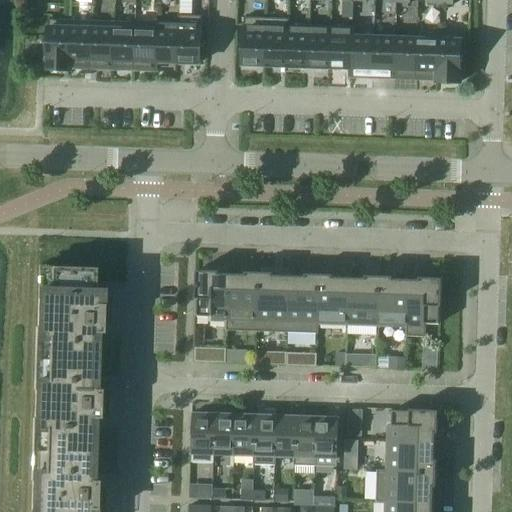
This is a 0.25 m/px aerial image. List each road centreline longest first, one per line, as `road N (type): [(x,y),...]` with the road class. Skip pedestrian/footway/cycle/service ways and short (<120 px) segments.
road 1 (residential): [(141,382),(482,393)]
road 2 (residential): [(147,233),(488,243)]
road 3 (residential): [(214,164),(492,172)]
road 4 (residential): [(494,109),(216,101)]
road 5 (residential): [(216,101),(42,95)]
road 6 (residential): [(488,243),(482,393)]
road 7 (residential): [(141,382),(147,233)]
road 8 (residential): [(0,158),(148,162)]
road 9 (residential): [(139,511),(141,382)]
